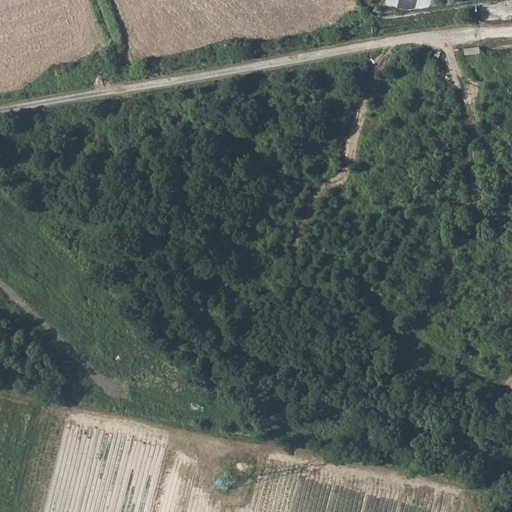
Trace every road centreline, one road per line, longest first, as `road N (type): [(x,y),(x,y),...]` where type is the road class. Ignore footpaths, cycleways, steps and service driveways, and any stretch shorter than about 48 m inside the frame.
road 1 (residential): [(105,93),(414,37),(511,30)]
road 2 (track): [(0,284),(122,389),(174,399),(207,431),(262,446)]
